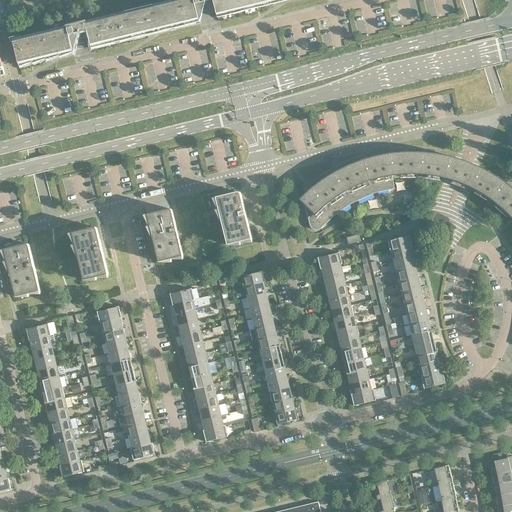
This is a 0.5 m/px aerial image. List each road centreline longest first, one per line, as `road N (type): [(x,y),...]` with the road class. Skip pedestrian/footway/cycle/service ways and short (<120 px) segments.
road 1 (residential): [(326,422),(205,450),(179,447),(120,201)]
road 2 (residential): [(0,91),(361,0)]
road 3 (secondary): [(511,21),(244,88)]
road 4 (residential): [(262,166),(326,422)]
road 5 (secondary): [(258,110),(511,48)]
road 6 (secondary): [(244,88),(0,147)]
road 7 (secondary): [(0,174),(242,114)]
road 8 (residential): [(0,502),(28,496),(36,482),(0,331)]
road 9 (residential): [(262,166),(456,120)]
road 10 (residential): [(120,201),(262,166)]
road 11 (residential): [(0,230),(120,201)]
